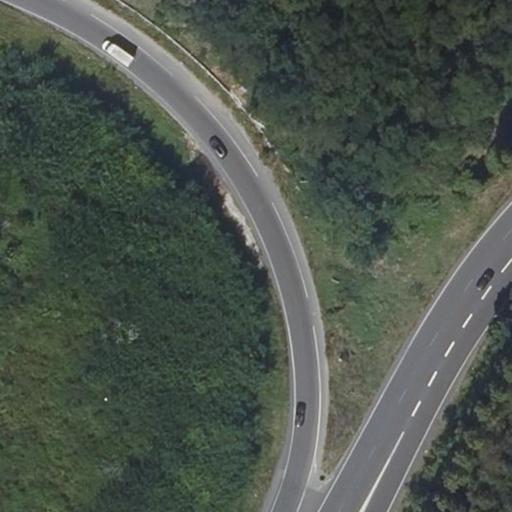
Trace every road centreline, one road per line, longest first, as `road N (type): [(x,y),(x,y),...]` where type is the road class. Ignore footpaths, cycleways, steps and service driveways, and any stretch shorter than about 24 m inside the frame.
road 1 (motorway): [(285,511),(308,427),(305,337),(277,237),(253,188),(219,139),(138,61),(34,0)]
road 2 (primary): [(339,511),(426,367)]
road 3 (trunk): [(370,511),(426,367)]
road 4 (primary): [(426,367),(511,242)]
